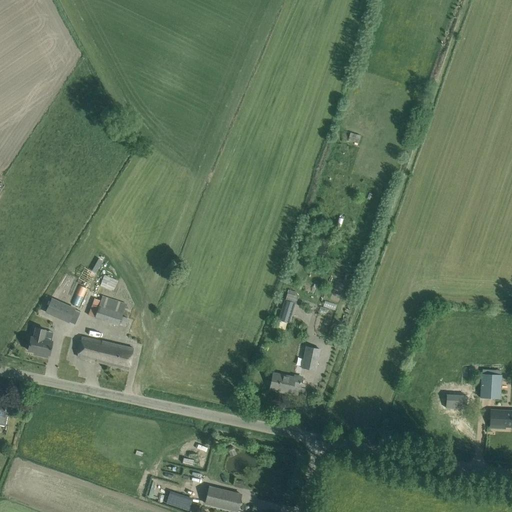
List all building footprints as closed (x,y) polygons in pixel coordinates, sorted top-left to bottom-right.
[(101,282),(114,288),(115,288),(118,281),(104,275),(101,282)] [(73,304),(81,306),(87,288),(80,285),(73,304)] [(103,297),(95,317),(118,325),(126,304),(103,297)] [(81,312),(56,301),(52,299),(46,312),(68,322),(74,310),(81,313),(81,312)] [(94,299),(88,314),(93,316),(99,301),(94,299)] [(282,310),(279,319),(289,323),(295,303),(285,300),(283,306),(282,310)] [(43,340),(45,330),(35,328),(35,331),(33,338),(31,337),(28,350),(40,353),(40,355),(47,356),(48,354),(49,355),(52,342),(43,340)] [(77,357),(101,363),(129,370),(134,350),(82,337),(77,357)] [(302,367),(316,370),(320,349),(306,347),(302,367)] [(294,378),(273,373),(270,389),(291,393),(293,386),(300,388),(302,378),(294,376),(294,378)] [(500,374),(480,373),(479,397),(499,398),(500,374)] [(448,394),(447,403),(465,405),(466,395),(448,394)] [(490,420),(489,424),(505,425),(505,427),(511,427),(511,411),(501,410),(501,412),(490,412),(490,420)] [(233,446),(228,448),(232,457),(237,454),(233,446)] [(209,487),(205,503),(237,511),(241,495),(209,487)] [(165,502),(170,503),(173,493),(167,491),(165,502)] [(197,511),(200,504),(192,503),(189,511),(197,511)]
